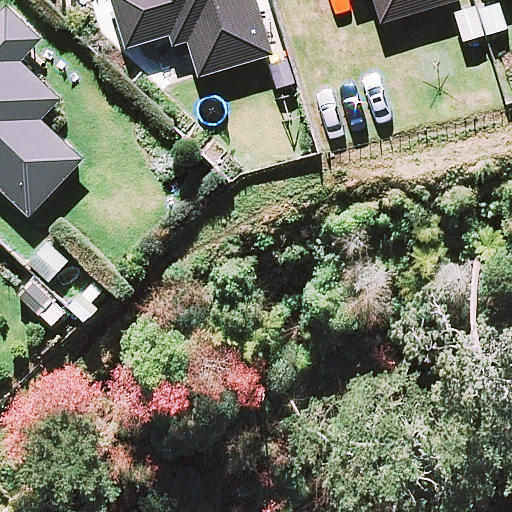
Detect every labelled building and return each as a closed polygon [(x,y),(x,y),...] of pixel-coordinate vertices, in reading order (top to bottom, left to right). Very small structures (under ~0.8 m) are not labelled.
[(85,0),(49,0),(53,11),(85,0)] [(275,52),(259,0),(114,0),(130,49),(187,32),(200,75),(275,52)] [(451,0),(376,0),(383,21),(451,0)] [(11,35),(0,24),(0,186),(30,215),(84,159),(41,118),(59,98),(19,59),(37,41),(21,25),(11,35)] [(201,144),(181,166),(211,194),(231,173),(201,144)] [(39,229),(19,251),(51,280),(71,259),(39,229)]
